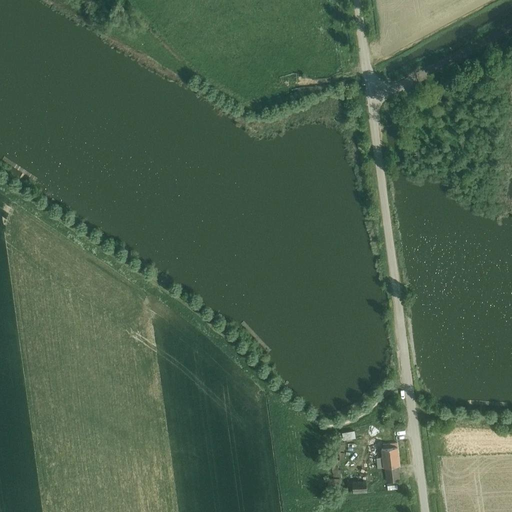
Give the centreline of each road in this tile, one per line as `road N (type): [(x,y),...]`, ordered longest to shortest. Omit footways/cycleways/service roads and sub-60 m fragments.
road 1 (unclassified): [(425,511),(372,110)]
road 2 (track): [(401,84),(511,26)]
